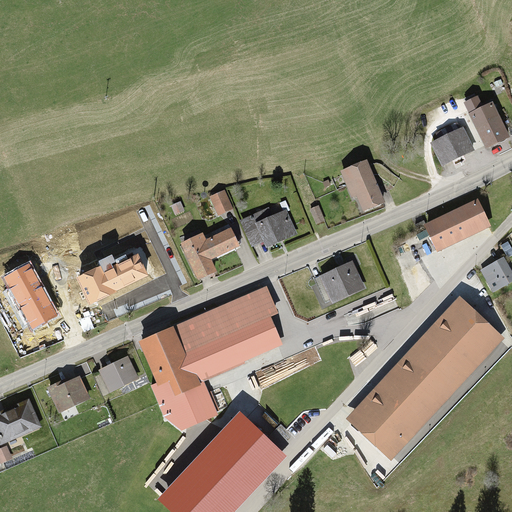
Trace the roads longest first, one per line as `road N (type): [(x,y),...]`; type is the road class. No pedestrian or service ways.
road 1 (tertiary): [(0,386),(511,160)]
road 2 (residential): [(511,224),(277,471)]
road 3 (track): [(346,77),(384,160),(442,194)]
